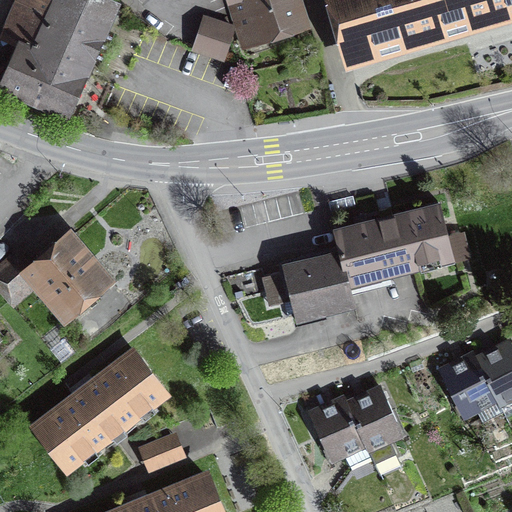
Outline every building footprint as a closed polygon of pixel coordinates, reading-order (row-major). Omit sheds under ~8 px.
[(75,127),(129,15),(99,0),(24,0),(9,32),(29,42),(4,93),(39,110),(75,127)] [(290,0),(231,0),(245,49),(300,33),(290,0)] [(511,0),(333,0),(348,54),(511,9),(511,0)] [(237,29),(204,17),(191,51),(224,63),(237,29)] [(338,244),(349,283),(466,250),(461,231),(448,235),(437,199),(333,228),(338,244)] [(126,284),(71,219),(11,269),(67,334),(126,284)] [(349,283),(338,244),(282,260),(285,269),(262,275),(270,305),(291,299),(296,316),(353,299),(349,283)] [(460,359),(437,370),(461,416),(477,408),(483,420),(502,410),(505,417),(511,414),(511,346),(509,341),(493,349),(475,358),(472,352),(460,359)] [(35,425),(70,475),(173,401),(137,351),(35,425)] [(331,402),(312,410),(332,457),(343,453),(349,465),(369,456),(372,463),(396,453),(390,439),(404,433),(385,387),(362,397),(347,403),(344,397),(331,402)] [(177,432),(142,446),(151,470),(186,456),(177,432)] [(222,511),(206,472),(104,511),(222,511)]
